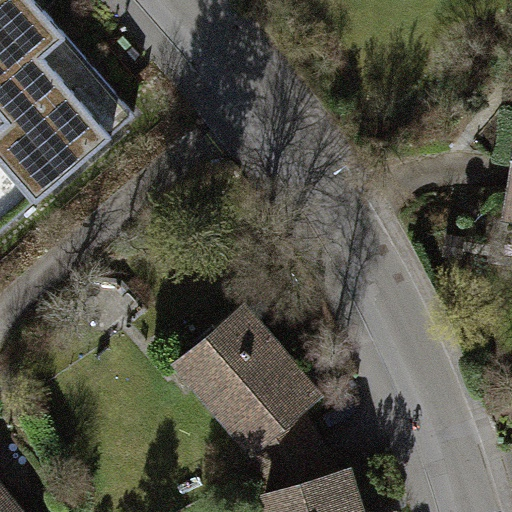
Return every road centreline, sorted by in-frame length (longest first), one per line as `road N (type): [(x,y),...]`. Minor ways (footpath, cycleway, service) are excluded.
road 1 (residential): [(169,0),(340,212),(456,447),(472,511)]
road 2 (unknown): [(235,140),(0,320)]
